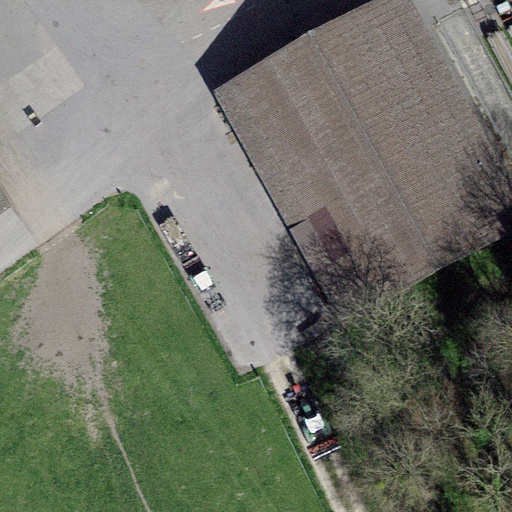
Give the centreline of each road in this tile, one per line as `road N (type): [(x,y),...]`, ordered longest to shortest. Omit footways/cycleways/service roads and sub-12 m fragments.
road 1 (unclassified): [(267,0),(134,85),(79,0)]
road 2 (track): [(134,85),(34,224),(0,249)]
